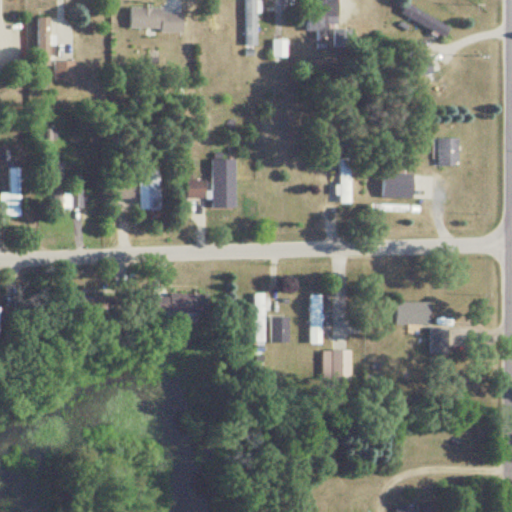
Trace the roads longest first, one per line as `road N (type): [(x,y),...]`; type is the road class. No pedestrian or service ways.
road 1 (residential): [(505,511),(503,0)]
road 2 (residential): [(505,243),(0,261)]
